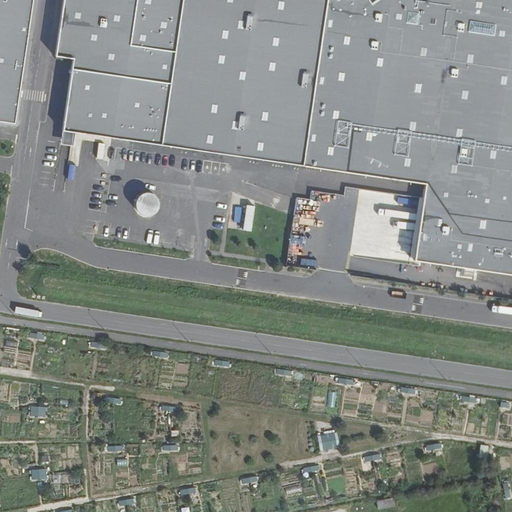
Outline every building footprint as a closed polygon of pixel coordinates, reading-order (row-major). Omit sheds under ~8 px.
[(0,0),(0,121),(14,124),(32,0),(0,0)] [(511,0),(376,0),(371,4),(367,0),(60,0),(52,58),(70,60),(59,133),(403,184),(397,225),(419,228),(414,264),(511,278),(511,0)] [(149,184),(147,192),(139,190),(133,212),(156,218),(163,187),(149,184)] [(226,206),(228,193),(213,192),(211,204),(226,206)] [(246,204),(242,230),(251,231),(255,205),(246,204)] [(174,221),(172,236),(185,238),(187,223),(174,221)] [(170,244),(170,237),(164,237),(165,228),(153,226),(151,242),(170,244)] [(29,416),(45,416),(45,406),(29,405),(29,416)] [(320,452),(340,447),(336,431),(316,436),(320,452)] [(139,454),(139,444),(130,444),(130,454),(139,454)] [(486,457),(488,445),(480,444),(479,456),(486,457)] [(302,477),(309,477),(309,472),(318,471),(318,466),(301,466),(302,477)] [(31,469),(31,479),(46,478),(46,468),(31,469)] [(330,491),(344,487),(342,481),(328,485),(330,491)] [(119,506),(134,503),(133,498),(118,501),(119,506)] [(388,508),(387,499),(377,500),(378,509),(388,508)]
